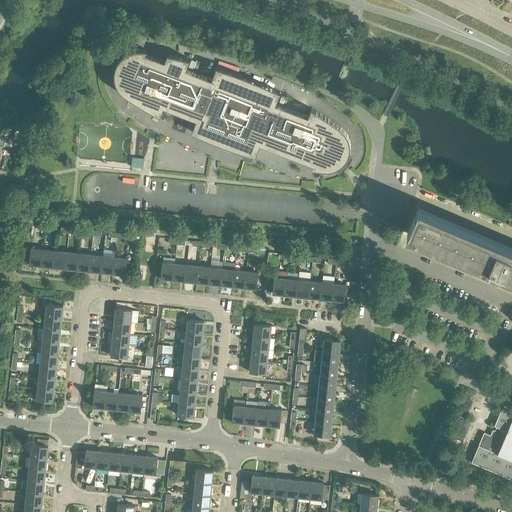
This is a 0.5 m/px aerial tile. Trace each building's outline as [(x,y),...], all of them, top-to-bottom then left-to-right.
[(276,104),(281,92),(274,89),(267,86),(260,83),(253,80),(246,77),(239,75),(232,72),(224,70),(217,67),(212,80),(187,70),(190,60),(183,58),(168,55),(165,62),(146,54),(148,51),(146,50),(143,50),(141,50),(139,50),(137,50),(135,50),(133,51),(131,51),(130,52),(128,53),(126,54),(125,55),(123,56),(122,57),(121,59),(119,60),(118,62),(117,64),(117,65),(116,67),(115,69),(115,71),(115,73),(115,75),(115,76),(115,78),(115,80),(116,82),(116,84),(117,85),(118,87),(119,89),(120,90),(121,92),(123,94),(125,95),(127,97),(129,98),(131,99),(138,104),(146,108),(153,113),(161,117),(164,108),(180,113),(197,120),(192,132),(220,144),(244,153),(243,156),(252,159),(253,156),(256,157),(261,145),(313,165),(312,169),(325,171),(327,171),(329,171),(330,170),(332,170),(334,170),(336,169),(338,168),(339,171),(341,170),(343,169),(344,168),(346,167),(347,166),(348,164),(349,163),(350,161),(351,159),(352,158),(353,156),(353,154),(350,153),(350,151),(351,149),(351,147),(351,146),(351,144),(350,142),(350,140),(349,138),(348,137),(347,135),(346,133),(345,132),(344,130),(343,129),(341,128),(334,123),(327,118),(319,113),(312,109),(309,117),(276,104)] [(25,136),(16,133),(14,142),(23,144),(25,136)] [(511,247),(492,239),(419,208),(408,234),(407,235),(511,279),(511,247)] [(137,236),(125,235),(125,240),(124,245),(136,246),(137,236)] [(42,266),(43,250),(31,249),(29,265),(42,266)] [(43,250),(42,266),(53,268),(55,251),(43,250)] [(55,251),(53,268),(65,269),(67,253),(55,251)] [(67,253),(65,269),(77,270),(79,254),(67,253)] [(79,254),(77,270),(89,272),(91,255),(79,254)] [(91,255),(89,272),(101,273),(103,256),(91,255)] [(103,256),(101,273),(113,274),(115,258),(103,256)] [(115,258),(113,274),(125,276),(127,259),(115,258)] [(173,281),(175,264),(163,263),(161,279),(173,281)] [(175,264),(173,281),(185,282),(187,265),(175,264)] [(187,265),(185,282),(197,283),(199,267),(187,265)] [(209,284),(211,268),(199,267),(197,283),(209,284)] [(221,285),(222,269),(211,268),(209,284),(221,285)] [(233,287),(235,270),(222,269),(221,285),(233,287)] [(245,288),(246,271),(235,270),(233,287),(245,288)] [(246,271),(245,288),(257,289),(259,273),(246,271)] [(267,272),(265,287),(273,288),(273,294),(285,296),(287,279),(275,278),(276,273),(267,272)] [(287,279),(285,296),(297,297),(299,280),(287,279)] [(299,280),(297,297),(309,298),(310,282),(299,280)] [(310,282),(309,298),(321,299),(322,283),(310,282)] [(322,283),(321,299),(332,301),(334,284),(322,283)] [(334,284),(332,301),(345,302),(346,285),(334,284)] [(47,305),(46,317),(62,319),(63,307),(47,305)] [(116,308),(115,321),(131,322),(133,310),(116,308)] [(44,329),(61,331),(62,319),(46,317),(44,329)] [(187,332),(203,334),(204,322),(188,320),(187,332)] [(130,334),(131,322),(115,321),(114,332),(130,334)] [(255,324),(254,336),(270,338),(271,326),(255,324)] [(44,329),(43,341),(59,343),(61,331),(44,329)] [(301,329),(299,340),(307,341),(308,330),(301,329)] [(114,332),(112,344),(129,346),(130,334),(114,332)] [(187,332),(185,344),(202,346),(203,334),(187,332)] [(270,338),(254,336),(252,348),(269,350),(270,338)] [(324,339),(323,351),(340,353),(341,341),(324,339)] [(58,355),(59,343),(43,341),(42,353),(58,355)] [(128,359),(129,346),(112,344),(111,357),(127,358),(128,359)] [(202,346),(185,344),(184,356),(200,358),(202,346)] [(252,348),(251,360),(267,362),(269,350),(252,348)] [(322,363),(338,365),(340,353),(323,351),(322,363)] [(42,353),(41,365),(57,367),(58,355),(42,353)] [(184,356),(183,368),(199,370),(200,358),(184,356)] [(267,362),(251,360),(250,373),(266,374),(267,362)] [(322,363),(320,375),(337,377),(338,365),(322,363)] [(56,379),(57,367),(41,365),(39,377),(56,379)] [(181,380),(198,382),(199,370),(183,368),(181,380)] [(336,389),(337,377),(320,375),(319,387),(336,389)] [(39,377),(38,389),(54,391),(56,379),(39,377)] [(181,380),(180,392),(197,394),(198,382),(181,380)] [(319,387),(318,399),(334,401),(336,389),(319,387)] [(54,391),(38,389),(37,401),(53,403),(54,391)] [(94,391),(93,407),(105,409),(107,392),(94,391)] [(117,410),(119,393),(107,392),(105,409),(117,410)] [(180,392),(179,404),(195,406),(197,394),(180,392)] [(129,411),(131,395),(119,393),(117,410),(129,411)] [(131,395),(129,411),(141,412),(143,396),(131,395)] [(334,401),(318,399),(317,411),(333,412),(334,401)] [(195,406),(179,404),(178,416),(194,418),(195,406)] [(244,423),(246,407),(233,406),(232,422),(244,423)] [(246,407),(244,423),(256,425),(258,408),(246,407)] [(258,408),(256,425),(268,426),(270,409),(258,408)] [(270,409),(268,426),(280,427),(282,411),(270,409)] [(479,445),(471,463),(511,480),(511,412),(502,409),(495,426),(497,427),(495,432),(493,431),(490,437),(484,434),(479,445)] [(317,411),(315,423),(332,425),(333,412),(317,411)] [(463,419),(461,424),(469,427),(471,422),(463,419)] [(332,425),(315,423),(314,435),(330,437),(332,425)] [(32,445),(31,457),(47,459),(48,446),(32,445)] [(97,468),(99,451),(86,450),(84,467),(97,468)] [(110,453),(99,451),(97,468),(108,469),(110,453)] [(122,454),(110,453),(108,469),(120,471),(122,454)] [(134,455),(122,454),(120,471),(132,472),(134,455)] [(146,457),(134,455),(132,472),(144,473),(146,457)] [(46,471),(47,459),(31,457),(29,469),(46,471)] [(146,457),(144,473),(156,475),(158,458),(146,457)] [(29,469),(28,481),(45,482),(46,471),(29,469)] [(196,482),(212,483),(213,471),(197,469),(196,482)] [(263,494),(265,477),(252,476),(251,493),(263,494)] [(265,477),(263,494),(275,495),(276,478),(265,477)] [(287,496),(288,480),(276,478),(275,495),(280,496),(287,496)] [(299,498),(300,481),(288,480),(287,496),(299,498)] [(28,481),(27,493),(43,494),(45,482),(28,481)] [(311,499),(312,482),(300,481),(299,498),(311,499)] [(196,482),(194,493),(211,495),(212,483),(196,482)] [(312,482),(311,499),(323,500),(324,484),(312,482)] [(26,505),(42,506),(43,494),(27,493),(26,505)] [(194,493),(193,505),(210,507),(211,495),(194,493)] [(361,506),(377,508),(379,496),(362,494),(361,506)]
